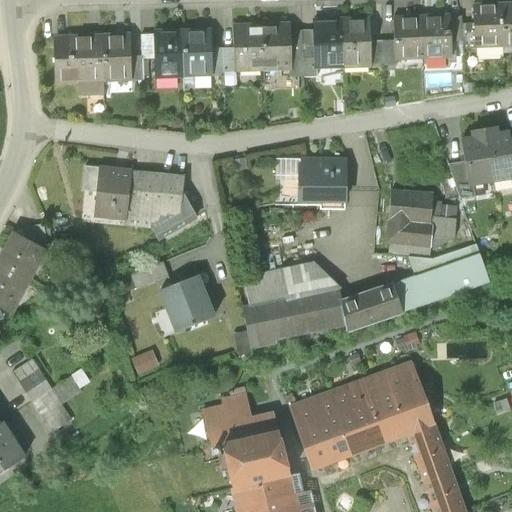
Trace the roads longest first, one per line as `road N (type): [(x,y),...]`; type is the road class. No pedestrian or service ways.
road 1 (residential): [(24,127),(200,148),(511,99)]
road 2 (residential): [(14,0),(24,127)]
